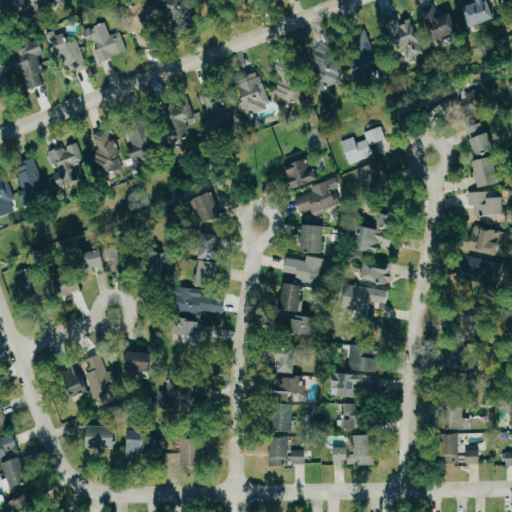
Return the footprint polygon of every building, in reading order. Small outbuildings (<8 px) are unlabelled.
[(0,0),(0,17),(26,10),(23,0),(0,0)] [(30,0),(32,9),(61,4),(60,0),(30,0)] [(154,0),(169,35),(196,24),(186,0),(154,0)] [(201,0),(212,17),(235,4),(232,0),(201,0)] [(468,27),(492,19),(485,0),(469,0),(471,6),(462,8),(468,27)] [(122,11),(140,48),(158,40),(140,2),(122,11)] [(457,32),(449,12),(438,16),(433,6),(420,11),(432,42),(457,32)] [(422,53),(409,19),(388,27),(402,61),(422,53)] [(94,28),(98,38),(93,40),(102,59),(129,47),(121,31),(115,34),(109,21),(94,28)] [(346,34),(358,65),(375,59),(363,27),(346,34)] [(72,41),(68,43),(61,32),(47,41),(69,75),(86,64),(72,41)] [(34,56),(41,54),(37,42),(7,51),(13,69),(22,66),(29,89),(43,85),(34,56)] [(319,89),(344,81),(331,43),(306,52),(319,89)] [(280,82),(273,84),(281,106),(302,98),(288,59),(273,65),(280,82)] [(0,102),(13,97),(0,65),(0,102)] [(243,102),(237,104),(242,118),(270,107),(257,73),(235,81),(243,102)] [(458,123),(487,107),(476,87),(447,103),(458,123)] [(230,129),(217,88),(200,93),(205,110),(201,111),(208,135),(230,129)] [(194,119),(187,100),(162,109),(174,143),(189,137),(184,122),(194,119)] [(134,167),(149,162),(145,147),(153,145),(144,115),(120,123),(134,167)] [(466,127),(473,156),(492,151),(484,122),(466,127)] [(363,133),(365,138),(355,142),(353,137),(340,142),(349,165),(372,156),(368,145),(385,139),(380,126),(363,133)] [(90,135),(102,175),(121,169),(109,129),(90,135)] [(388,152),(388,142),(374,142),(374,153),(388,152)] [(78,179),(74,166),(83,163),(76,143),(48,152),(55,173),(53,174),(57,186),(78,179)] [(472,161),(479,188),(499,183),(493,156),(472,161)] [(317,179),(308,157),(282,167),(286,176),(281,178),(286,191),(317,179)] [(15,164),(24,195),(43,189),(33,158),(15,164)] [(385,188),(382,163),(358,167),(361,191),(385,188)] [(0,211),(15,205),(2,171),(0,171),(0,211)] [(330,201),(326,183),(307,187),(311,205),(330,201)] [(468,192),(469,216),(502,215),(502,191),(468,192)] [(221,216),(211,192),(193,199),(202,223),(221,216)] [(380,210),(397,208),(400,225),(382,227),(380,210)] [(323,225),(302,224),(300,251),(322,253),(323,225)] [(360,226),(357,240),(352,239),(350,248),(375,252),(377,245),(397,248),(400,232),(360,226)] [(505,232),(469,226),(465,250),(501,256),(505,232)] [(126,274),(135,236),(115,231),(107,270),(126,274)] [(218,236),(203,232),(198,257),(219,262),(222,247),(216,245),(218,236)] [(103,265),(101,250),(86,252),(88,267),(103,265)] [(161,274),(161,253),(145,252),(145,273),(161,274)] [(502,268),(465,256),(458,278),(495,290),(502,268)] [(320,257),(284,257),(284,279),(320,279),(320,257)] [(213,288),(219,263),(199,259),(194,284),(213,288)] [(390,282),(390,262),(361,262),(361,282),(390,282)] [(16,273),(28,310),(47,304),(35,267),(16,273)] [(58,298),(81,290),(75,272),(51,280),(58,298)] [(279,308),(299,312),(304,287),(284,282),(279,308)] [(369,301),(386,304),(388,290),(344,284),(341,307),(367,311),(369,301)] [(195,294),(196,289),(175,287),(173,313),(200,315),(201,311),(213,312),(214,296),(195,294)] [(448,332),(468,342),(482,312),(462,302),(448,332)] [(315,317),(289,314),(287,332),(313,335),(315,317)] [(174,334),(209,337),(210,322),(175,319),(174,334)] [(466,344),(445,343),(444,369),(465,369),(466,344)] [(379,347),(350,344),(347,369),(377,372),(379,347)] [(272,371),(294,372),(294,346),(273,346),(272,371)] [(150,373),(151,353),(137,353),(136,372),(150,373)] [(80,361),(96,404),(115,397),(99,354),(80,361)] [(71,398),(84,393),(74,365),(61,370),(71,398)] [(458,389),(458,372),(442,372),(442,389),(458,389)] [(357,398),(357,389),(377,390),(377,375),(331,373),(330,396),(357,398)] [(291,400),(291,392),(304,392),(304,377),(269,377),(269,400),(291,400)] [(202,381),(166,380),(165,391),(158,391),(158,410),(201,411),(202,381)] [(463,401),(442,401),(442,429),(463,429),(463,401)] [(372,428),(372,403),(337,403),(337,428),(372,428)] [(292,404),(270,404),(270,431),(292,431),(292,404)] [(0,430),(8,428),(0,406),(0,430)] [(114,427),(86,426),(86,446),(114,446),(114,427)] [(127,460),(144,460),(144,430),(127,430),(127,460)] [(0,462),(7,488),(27,483),(13,433),(0,436),(0,462)] [(440,434),(440,463),(478,463),(478,451),(460,451),(459,434),(440,434)] [(376,465),(376,435),(356,435),(356,464),(376,465)] [(289,437),(269,436),(269,465),(290,465),(290,464),(305,464),(305,450),(289,450),(289,437)] [(180,465),(202,465),(202,439),(180,439),(180,465)] [(335,461),(349,462),(349,447),(335,447),(335,461)]
